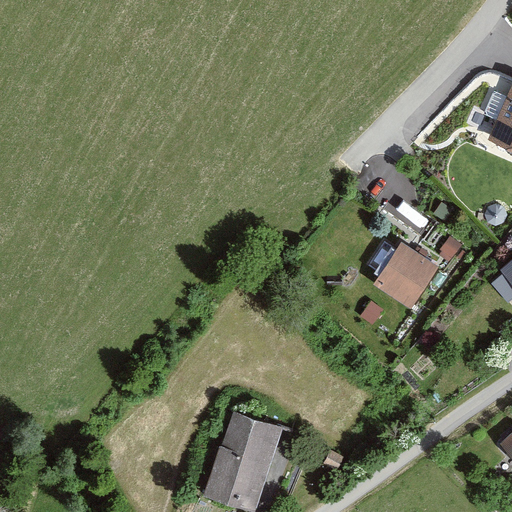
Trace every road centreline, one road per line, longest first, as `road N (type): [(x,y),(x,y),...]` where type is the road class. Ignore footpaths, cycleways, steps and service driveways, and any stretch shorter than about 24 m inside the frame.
road 1 (residential): [(511,372),(326,511)]
road 2 (residential): [(507,0),(369,162)]
